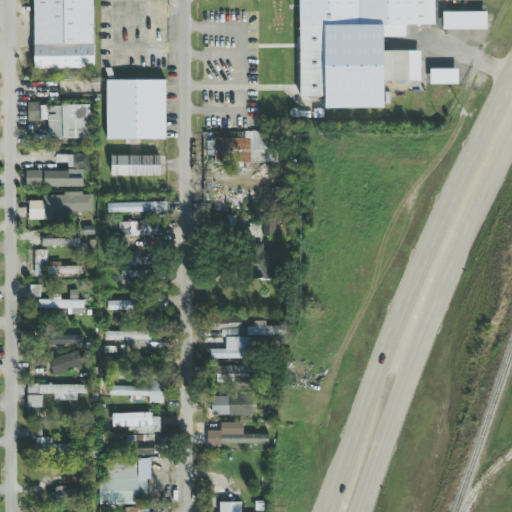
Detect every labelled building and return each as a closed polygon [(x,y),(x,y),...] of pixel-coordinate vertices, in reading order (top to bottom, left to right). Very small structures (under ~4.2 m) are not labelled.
[(93,0),(33,0),(34,69),(94,69),(93,0)] [(299,0),(299,97),(324,97),(324,109),(383,109),(383,82),(421,82),(421,51),(383,52),(383,38),(406,37),(406,26),(435,26),(434,0),(299,0)] [(487,30),(486,12),(442,12),(443,30),(487,30)] [(457,69),(429,70),(430,85),(457,85),(457,69)] [(164,80),(106,81),(106,141),(165,140),(164,80)] [(49,140),(87,139),(86,104),(26,106),(27,121),(48,121),(49,140)] [(48,138),(47,122),(27,122),(28,139),(48,138)] [(276,163),(277,133),(245,133),(245,139),(226,139),(226,134),(215,134),(215,140),(206,140),(206,156),(212,157),(212,163),(276,163)] [(89,155),(67,154),(67,169),(88,169),(89,155)] [(160,176),(160,156),(111,156),(111,176),(160,176)] [(82,188),(83,172),(27,170),(26,187),(82,188)] [(28,220),(43,220),(43,214),(67,214),(67,211),(89,212),(89,197),(75,197),(76,195),(43,194),(43,202),(29,201),(28,220)] [(166,212),(166,202),(107,204),(107,214),(166,212)] [(275,237),(275,220),(264,220),(263,236),(275,237)] [(119,237),(158,237),(158,222),(119,222),(119,237)] [(42,246),(78,247),(78,240),(42,239),(42,246)] [(279,265),(279,252),(262,251),(263,244),(251,244),(250,280),(270,280),(271,265),(279,265)] [(47,250),(34,250),(35,276),(41,276),(41,263),(47,263),(47,250)] [(139,252),(122,252),(122,265),(150,266),(150,258),(139,258),(139,252)] [(61,262),(48,263),(48,276),(81,276),(81,267),(61,267),(61,262)] [(29,298),(40,298),(40,286),(29,286),(29,298)] [(67,309),(67,315),(83,315),(83,301),(78,301),(77,290),(69,291),(69,300),(60,301),(60,295),(52,295),(52,300),(37,300),(37,309),(67,309)] [(155,311),(168,310),(167,295),(154,296),(155,311)] [(107,301),(107,311),(134,310),(134,301),(107,301)] [(249,336),(282,336),(282,327),(265,327),(265,322),(253,322),(253,327),(242,328),(241,324),(221,324),(221,339),(225,339),(226,350),(205,350),(205,360),(249,359),(249,336)] [(105,331),(104,341),(126,341),(126,348),(162,348),(163,332),(105,331)] [(83,334),(49,335),(49,346),(83,345),(83,334)] [(50,357),(51,374),(89,370),(88,353),(50,357)] [(248,366),(216,367),(217,385),(248,385),(248,366)] [(109,396),(135,397),(135,399),(149,399),(149,404),(163,404),(163,383),(109,383),(109,396)] [(87,386),(27,385),(27,408),(41,408),(42,394),(53,394),(53,401),(77,401),(77,394),(87,394),(87,386)] [(252,416),(251,398),(216,399),(216,417),(252,416)] [(112,428),(139,427),(139,433),(160,433),(160,414),(112,415),(112,428)] [(207,447),(220,447),(220,445),(268,444),(268,435),(243,435),(243,423),(220,423),(221,431),(207,431),(207,447)] [(153,455),(153,436),(133,436),(133,456),(153,455)] [(51,445),(51,438),(36,438),(36,454),(72,455),(72,445),(51,445)] [(146,479),(138,479),(138,459),(100,460),(100,505),(147,504),(146,479)] [(63,483),(83,483),(83,470),(63,470),(63,483)] [(84,489),(47,491),(48,505),(84,504),(84,489)] [(241,511),(241,503),(218,503),(217,511),(241,511)]
